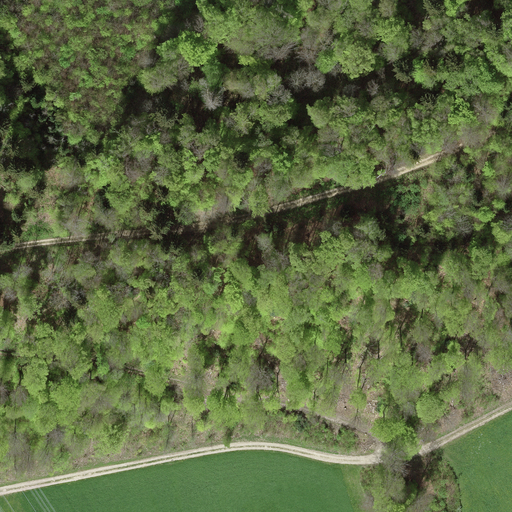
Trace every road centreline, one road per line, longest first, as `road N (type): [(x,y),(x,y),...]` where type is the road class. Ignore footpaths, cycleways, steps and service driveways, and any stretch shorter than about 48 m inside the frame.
road 1 (track): [(0,249),(239,218),(398,172),(511,127)]
road 2 (track): [(0,493),(235,447),(385,458)]
road 3 (track): [(385,458),(511,408)]
